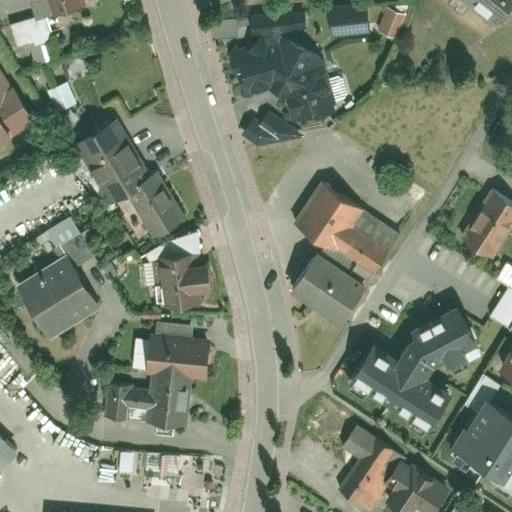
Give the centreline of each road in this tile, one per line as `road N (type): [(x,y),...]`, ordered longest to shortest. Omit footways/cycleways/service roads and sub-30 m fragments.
road 1 (residential): [(511,73),(322,384),(265,397)]
road 2 (residential): [(265,397),(244,255),(167,0)]
